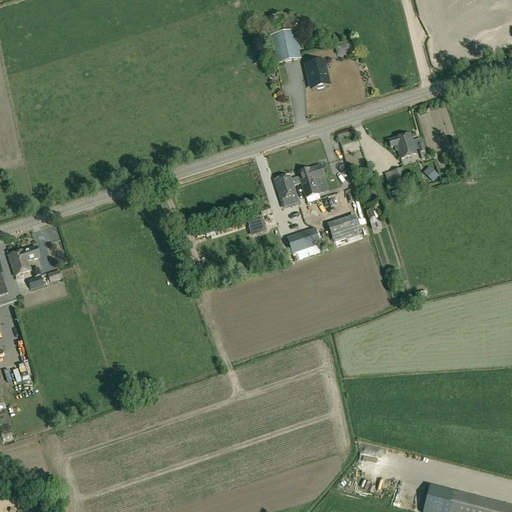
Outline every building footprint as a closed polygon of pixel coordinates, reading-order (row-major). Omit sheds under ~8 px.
[(269,37),(276,65),(300,60),(294,32),(269,37)] [(354,40),(340,44),(343,53),(356,49),(354,40)] [(324,62),(305,67),(307,76),(309,76),(312,90),(315,89),(317,91),(323,89),(324,87),(328,87),(324,72),(326,72),(324,62)] [(416,135),(425,133),(423,127),(415,129),(416,135)] [(388,142),(391,149),(394,148),(396,147),(397,152),(400,160),(417,155),(416,151),(418,150),(422,160),(427,159),(424,149),(422,145),(421,139),(413,142),(411,135),(394,140),(388,142)] [(305,200),(319,195),(315,181),(325,178),(321,166),(297,173),(298,178),(291,180),(290,177),(274,182),(280,202),(296,197),(293,187),(300,185),(305,200)] [(432,181),(438,176),(429,167),(424,173),(432,181)] [(406,182),(402,170),(392,173),(396,185),(406,182)] [(354,189),(306,204),(310,216),(358,201),(354,189)] [(273,214),(272,214),(270,208),(260,211),(262,217),(264,217),(267,227),(276,225),(273,214)] [(369,219),(375,217),(372,210),(366,212),(369,219)] [(266,232),(261,217),(247,221),(251,236),(266,232)] [(319,246),(319,245),(314,231),(293,238),(297,253),(319,246)] [(46,246),(51,245),(48,233),(43,234),(46,246)] [(21,252),(24,261),(18,263),(19,267),(20,268),(23,266),(24,269),(29,267),(28,263),(40,259),(36,248),(24,252),(24,251),(21,252)] [(14,277),(31,272),(29,267),(24,269),(23,266),(20,268),(19,267),(18,263),(24,261),(21,252),(7,257),(14,277)] [(285,252),(274,256),(275,259),(276,261),(286,257),(286,255),(285,252)] [(0,297),(8,295),(2,275),(3,275),(0,266),(0,297)] [(32,271),(34,279),(41,277),(38,269),(32,271)] [(59,271),(47,275),(47,276),(43,277),(45,286),(50,284),(62,280),(59,271)] [(28,282),(30,291),(44,286),(41,277),(28,282)] [(511,511),(511,505),(450,491),(445,511),(511,511)]
